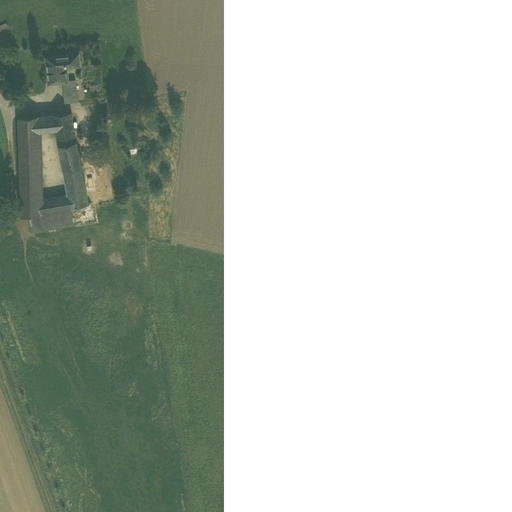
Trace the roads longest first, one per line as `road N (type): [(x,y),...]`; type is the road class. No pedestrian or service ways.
road 1 (track): [(0,368),(57,511)]
road 2 (track): [(5,110),(13,173),(10,215),(0,226)]
